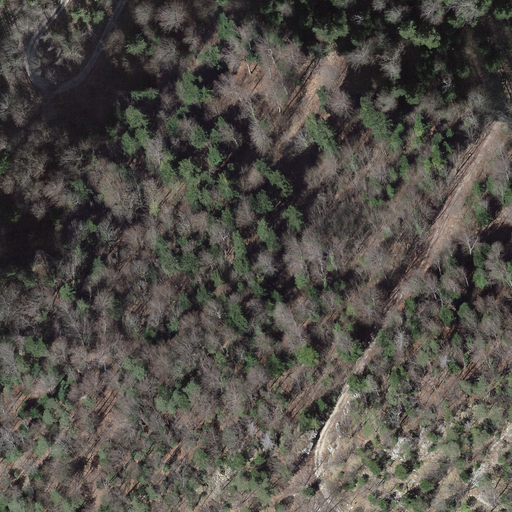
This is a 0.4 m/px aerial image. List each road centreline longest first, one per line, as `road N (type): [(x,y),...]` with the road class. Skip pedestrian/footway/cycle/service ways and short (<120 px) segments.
road 1 (track): [(90,511),(103,461),(155,355),(258,201),(357,0)]
road 2 (track): [(511,93),(324,433),(321,487),(332,511)]
road 3 (track): [(65,0),(36,41),(34,79),(46,89),(70,84),(89,64),(127,0)]
